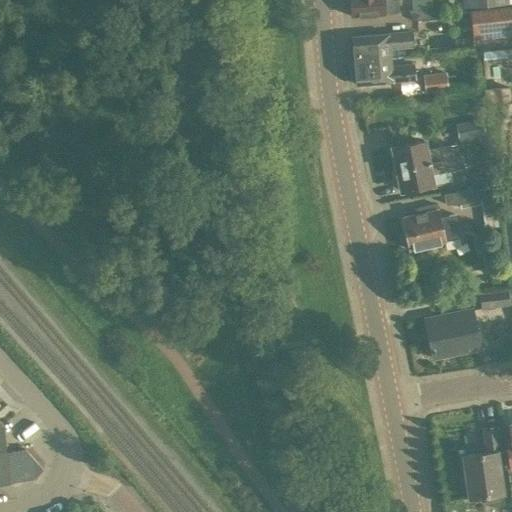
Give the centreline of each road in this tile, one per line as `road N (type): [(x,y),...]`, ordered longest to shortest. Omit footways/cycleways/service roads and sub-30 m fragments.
road 1 (unclassified): [(390,405),(332,103),(324,0)]
road 2 (residential): [(67,473),(61,426),(0,359)]
road 3 (residential): [(390,405),(511,386)]
